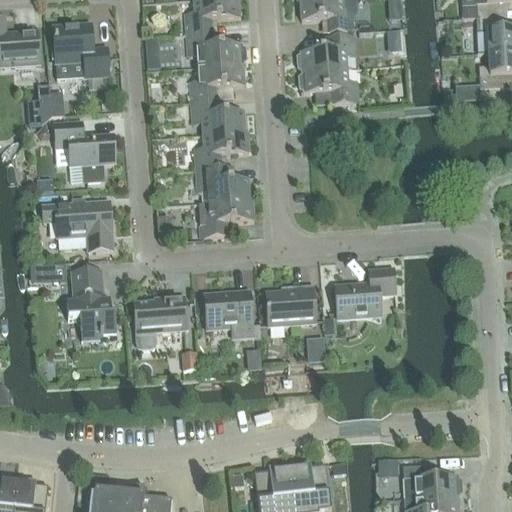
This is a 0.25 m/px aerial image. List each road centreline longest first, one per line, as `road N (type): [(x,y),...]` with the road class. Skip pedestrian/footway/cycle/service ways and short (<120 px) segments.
road 1 (residential): [(65,452),(193,456),(307,432),(497,418)]
road 2 (residential): [(287,243),(169,260),(147,248),(127,0)]
road 3 (residential): [(497,418),(476,241),(298,249),(287,243)]
road 4 (residential): [(287,243),(265,0)]
